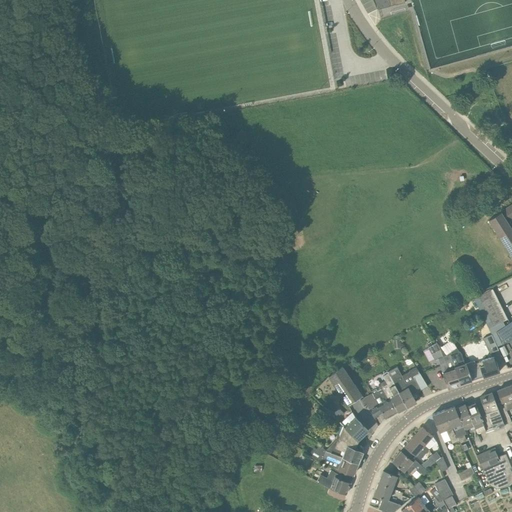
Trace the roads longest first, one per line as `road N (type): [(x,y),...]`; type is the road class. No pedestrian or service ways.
road 1 (residential): [(511,173),(407,74),(348,0)]
road 2 (tertiary): [(355,510),(377,453),(397,428),(427,405),(511,375)]
